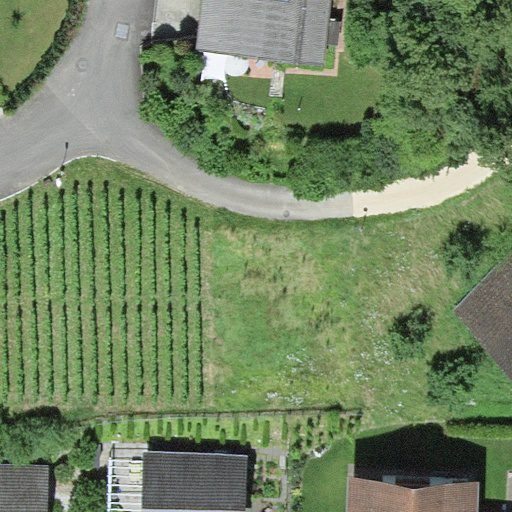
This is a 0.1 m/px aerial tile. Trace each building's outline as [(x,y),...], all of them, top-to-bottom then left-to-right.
[(201,0),(196,50),(324,64),(326,44),(329,21),(331,0),(201,0)] [(341,22),(329,21),(326,44),(338,46),(341,22)] [(511,248),(451,309),(511,373),(511,248)] [(246,511),(248,454),(143,451),(143,461),(142,511),(141,511),(246,511)] [(142,511),(143,461),(110,460),(109,510),(142,511)] [(47,511),(48,465),(0,464),(0,511),(47,511)] [(347,478),(346,511),(479,511),(480,480),(347,478)]
